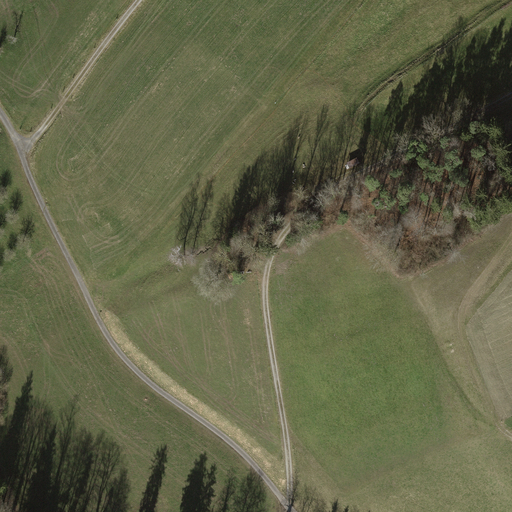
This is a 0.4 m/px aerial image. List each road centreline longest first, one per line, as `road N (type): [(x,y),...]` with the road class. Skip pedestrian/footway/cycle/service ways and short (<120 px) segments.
road 1 (track): [(285,511),(289,460),(265,306),(270,264),(292,219),(511,96)]
road 2 (track): [(24,154),(101,326),(136,370),(227,439),(296,511)]
road 3 (track): [(511,237),(457,322),(493,418),(511,435)]
road 4 (track): [(138,0),(24,154)]
